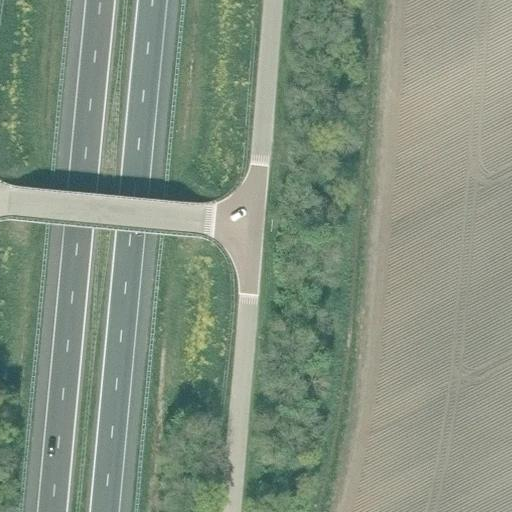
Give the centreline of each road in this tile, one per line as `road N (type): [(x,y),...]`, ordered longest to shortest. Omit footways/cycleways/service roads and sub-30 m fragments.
road 1 (motorway): [(101,0),(53,511)]
road 2 (motorway): [(105,511),(153,0)]
road 3 (unclassified): [(230,511),(253,224)]
road 4 (unclassified): [(253,224),(0,201)]
road 5 (unclassified): [(253,224),(272,0)]
